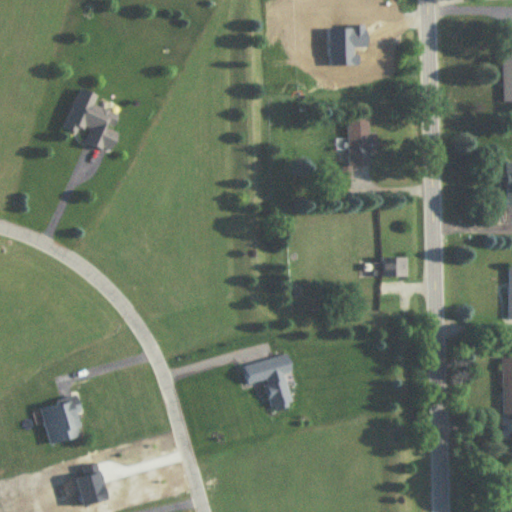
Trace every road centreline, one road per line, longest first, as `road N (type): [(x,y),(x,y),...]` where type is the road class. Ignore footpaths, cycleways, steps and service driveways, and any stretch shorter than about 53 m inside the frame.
road 1 (residential): [(436,511),(420,0)]
road 2 (residential): [(0,228),(44,245),(103,285),(147,340),(201,511)]
